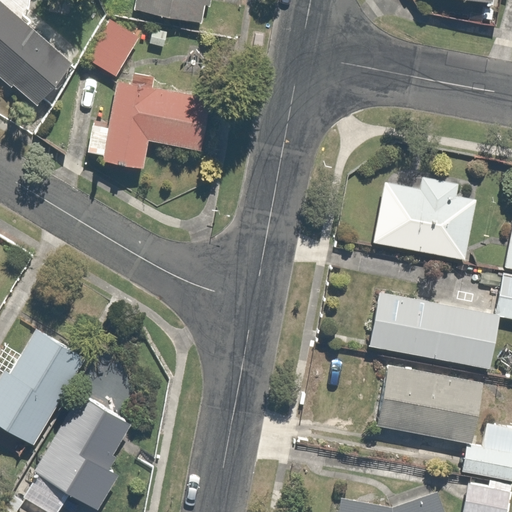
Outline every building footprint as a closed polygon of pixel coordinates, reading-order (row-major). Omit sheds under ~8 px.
[(68,56),(1,0),(0,0),(0,76),(29,101),(68,56)] [(130,0),(129,9),(176,16),(175,24),(198,28),(202,0),(130,0)] [(135,32),(101,11),(77,50),(111,71),(135,32)] [(196,140),(201,104),(176,100),(178,86),(111,76),(104,121),(85,118),(81,145),(99,148),(98,154),(139,160),(143,132),(196,140)] [(376,174),(366,236),(459,250),(467,192),(450,190),(452,174),(415,169),(414,179),(376,174)] [(511,217),(506,217),(500,262),(511,263),(511,217)] [(511,272),(503,271),(496,310),(500,311),(499,314),(511,315),(511,272)] [(379,289),(369,342),(490,364),(499,314),(500,311),(496,310),(379,289)] [(78,348),(28,319),(3,365),(0,363),(0,430),(24,444),(78,348)] [(476,372),(379,358),(370,419),(467,433),(476,372)] [(27,465),(34,469),(22,490),(51,505),(62,484),(89,499),(111,458),(102,453),(122,417),(69,387),(27,465)] [(511,422),(480,419),(478,442),(459,440),(456,466),(511,472),(511,459),(511,422)] [(497,511),(502,482),(461,476),(457,511),(465,511),(497,511)] [(436,511),(436,487),(399,498),(332,489),(328,511),(436,511)]
